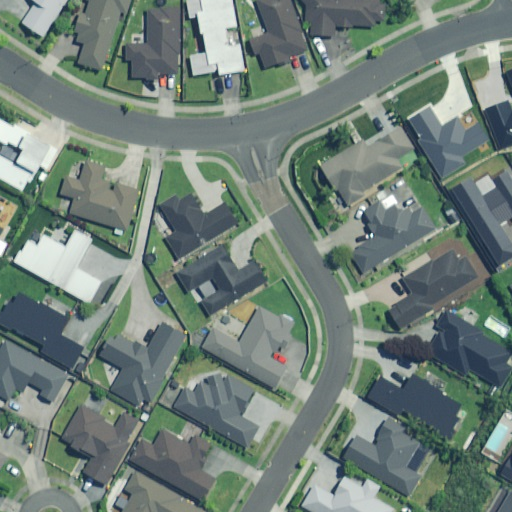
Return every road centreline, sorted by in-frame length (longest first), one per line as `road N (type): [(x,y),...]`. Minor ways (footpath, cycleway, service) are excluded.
road 1 (residential): [(255,511),(338,369),(341,343),(331,296),(265,184),(246,131)]
road 2 (tertiary): [(511,20),(422,50),(319,106),(246,131)]
road 3 (tertiary): [(246,131),(181,134),(118,123),(0,62)]
